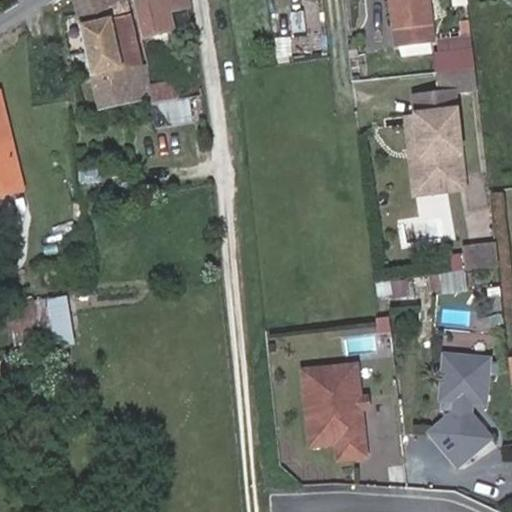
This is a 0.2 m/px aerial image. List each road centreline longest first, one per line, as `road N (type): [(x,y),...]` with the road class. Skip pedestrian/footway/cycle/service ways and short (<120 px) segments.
road 1 (residential): [(194,0),(256,511)]
road 2 (residential): [(452,511),(436,504),(288,507)]
